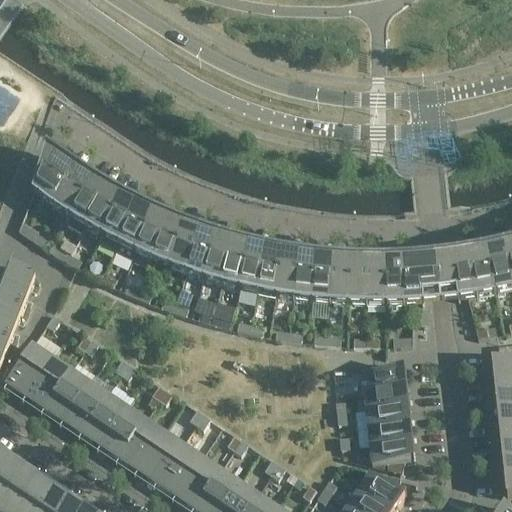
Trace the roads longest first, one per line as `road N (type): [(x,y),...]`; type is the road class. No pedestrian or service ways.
road 1 (residential): [(435,239),(336,239),(222,213),(53,123)]
road 2 (secondary): [(69,0),(179,77),(243,109),(355,134),(424,134)]
road 3 (secondary): [(420,101),(353,101),(271,84),(223,65),(116,0)]
road 4 (residential): [(455,511),(466,462),(445,310)]
road 5 (residential): [(0,428),(125,511)]
